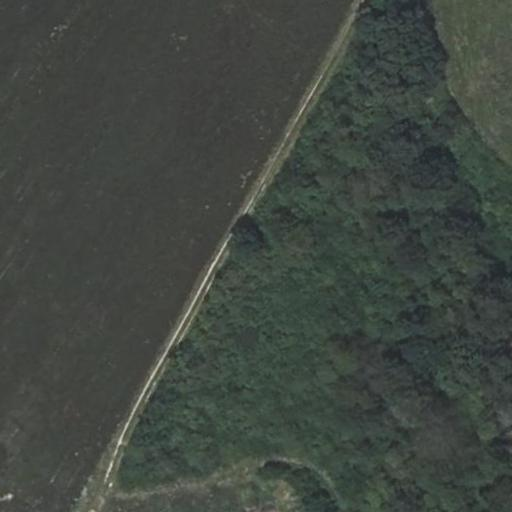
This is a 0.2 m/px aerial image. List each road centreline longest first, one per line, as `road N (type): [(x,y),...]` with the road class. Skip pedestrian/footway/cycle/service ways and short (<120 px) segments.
road 1 (track): [(363,0),(150,384),(90,511)]
road 2 (track): [(511,238),(441,134),(408,0)]
